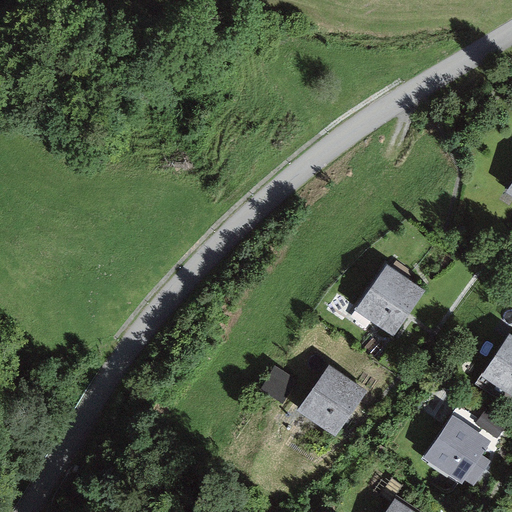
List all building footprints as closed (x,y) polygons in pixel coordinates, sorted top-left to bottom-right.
[(425,284),(391,262),(368,297),(403,319),(425,284)] [(511,337),(488,371),(511,387),(511,337)] [(310,401),(345,424),(367,391),(332,368),(310,401)] [(296,381),(274,369),(261,392),(282,404),(296,381)] [(485,439),(453,418),(429,454),(473,483),(487,462),(475,455),(485,439)] [(411,511),(396,501),(388,511),(411,511)]
